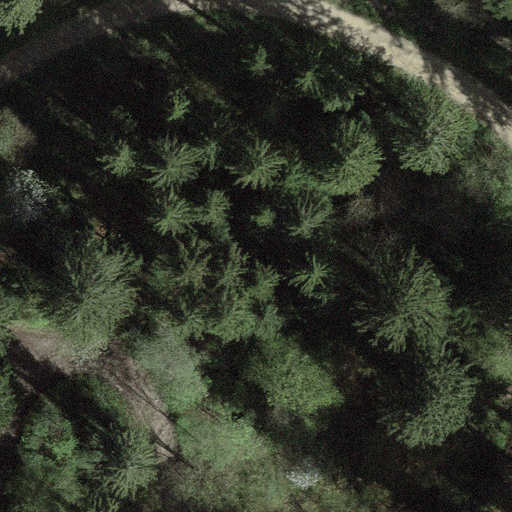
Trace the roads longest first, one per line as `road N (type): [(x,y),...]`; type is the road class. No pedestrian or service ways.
road 1 (track): [(0,330),(92,352),(140,389),(154,416),(173,511)]
road 2 (track): [(311,0),(455,73),(511,119)]
road 3 (track): [(0,66),(92,11),(133,0)]
road 4 (track): [(55,340),(13,401),(0,473)]
